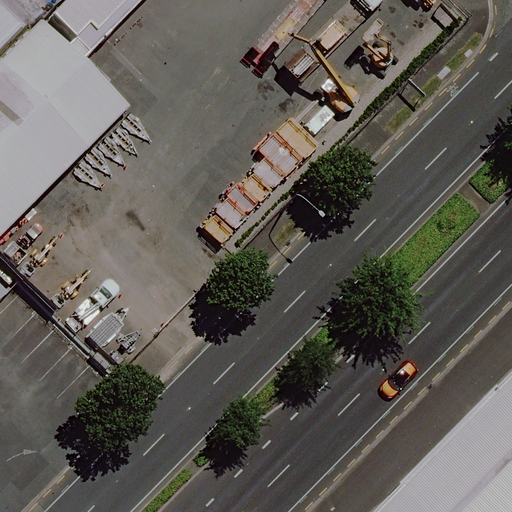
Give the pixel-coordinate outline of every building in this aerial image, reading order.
[(126,0),(49,0),(22,28),(61,66),(126,0)] [(389,54),(339,5),(296,48),(346,97),(389,54)] [(16,32),(0,48),(0,222),(103,119),(16,32)] [(241,87),(172,157),(213,198),(282,128),(241,87)] [(511,511),(511,358),(352,511),(511,511)]
